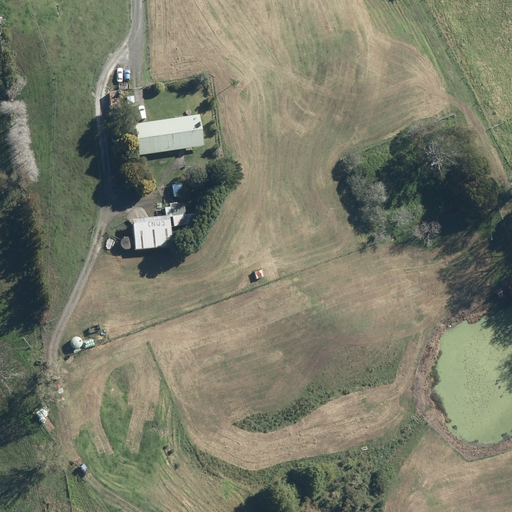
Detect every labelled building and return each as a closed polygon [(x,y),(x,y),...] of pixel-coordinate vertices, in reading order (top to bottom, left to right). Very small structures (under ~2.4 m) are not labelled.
[(199,114),(135,125),(140,156),(205,145),(199,114)] [(184,184),(172,186),(173,198),(185,196),(184,184)] [(169,217),(132,221),(136,250),(172,245),(169,217)] [(122,243),(123,245),(124,246),(125,247),(127,248),(129,248),(130,247),(132,246),(133,244),(133,242),(133,241),(132,239),(130,238),(129,237),(127,237),(125,237),(124,238),(122,240),(122,242),(122,243)] [(261,267),(251,271),(256,281),(266,277),(261,267)] [(71,343),(72,345),(73,347),(74,348),(76,348),(78,348),(80,347),(81,346),(82,344),(82,342),(82,341),(81,339),(80,338),(78,337),(76,337),(74,337),(73,338),(72,340),(71,342),(71,343)]
